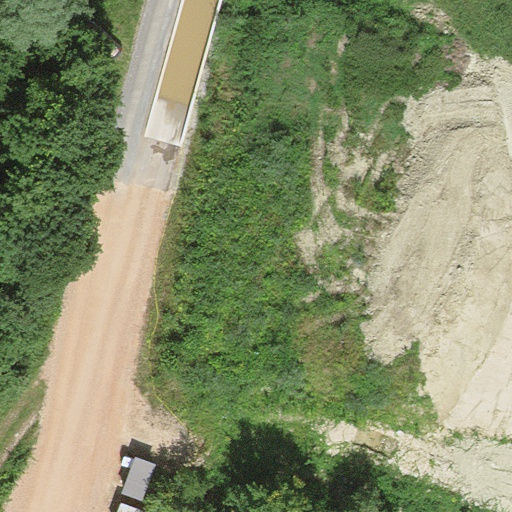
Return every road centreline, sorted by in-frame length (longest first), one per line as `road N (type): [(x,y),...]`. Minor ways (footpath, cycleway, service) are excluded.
road 1 (unclassified): [(195,0),(179,43),(136,268)]
road 2 (track): [(136,268),(74,511)]
